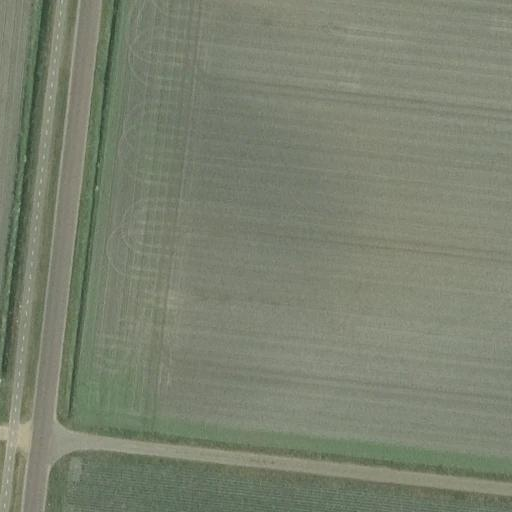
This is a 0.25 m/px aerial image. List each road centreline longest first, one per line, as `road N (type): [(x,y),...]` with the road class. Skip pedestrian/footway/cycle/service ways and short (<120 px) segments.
road 1 (unclassified): [(511,491),(39,438)]
road 2 (tertiary): [(39,438),(88,0)]
